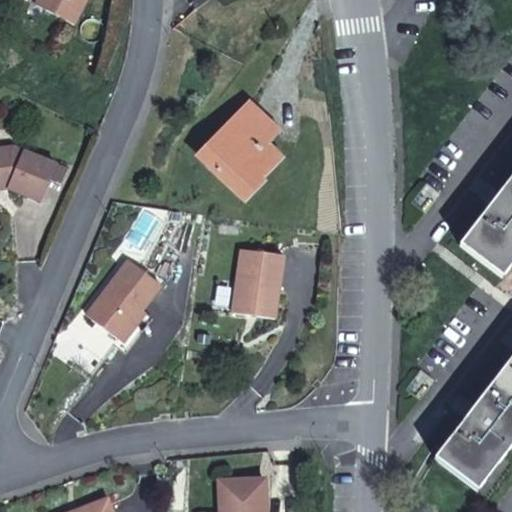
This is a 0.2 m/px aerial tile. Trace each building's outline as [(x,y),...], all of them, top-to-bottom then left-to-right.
[(87,0),(39,0),(36,6),(73,26),(87,0)] [(274,127),(248,103),(199,157),(243,199),(260,181),(253,175),(272,156),(259,144),(274,127)] [(0,184),(38,201),(55,164),(11,145),(0,146),(0,184)] [(511,269),(511,180),(457,250),(501,283),(511,269)] [(284,251),(241,245),(231,309),(275,315),(284,251)] [(127,256),(85,312),(118,335),(141,305),(160,279),(127,256)] [(151,313),(141,305),(118,335),(128,343),(151,313)] [(511,447),(511,361),(424,473),(466,506),(511,447)] [(260,508),(257,480),(214,482),(215,511),(256,511),(257,509),(260,508)] [(107,511),(102,499),(70,510),(71,511),(107,511)]
